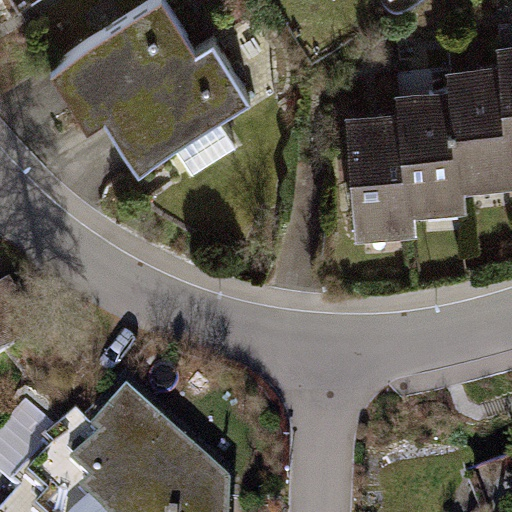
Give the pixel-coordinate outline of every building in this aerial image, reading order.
[(164,0),(154,0),(51,64),(86,120),(106,108),(139,162),(251,93),(222,46),(216,36),(195,49),(191,43),(164,0)] [(353,111),(361,232),(415,229),(414,207),(462,204),(460,184),(511,180),(511,44),(508,45),(509,65),(455,69),(456,87),(401,91),(402,108),(353,111)] [(7,285),(0,289),(0,354),(38,330),(7,285)] [(129,395),(96,431),(78,412),(13,485),(23,494),(5,511),(230,511),(232,483),(129,395)] [(511,511),(511,465),(475,479),(487,511),(511,511)]
